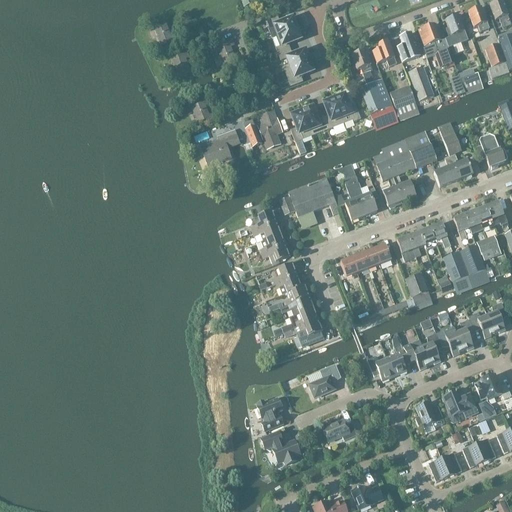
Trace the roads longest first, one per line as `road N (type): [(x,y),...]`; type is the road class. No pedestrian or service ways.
road 1 (residential): [(332,321),(315,271),(319,254),(511,179)]
road 2 (residential): [(335,3),(343,30),(357,37),(454,0)]
road 3 (residential): [(335,3),(319,8),(317,20),(329,81),(278,101)]
road 4 (residential): [(409,447),(279,501)]
road 5 (residential): [(511,376),(484,364),(400,405)]
road 6 (residential): [(236,26),(263,99),(259,109),(229,121)]
